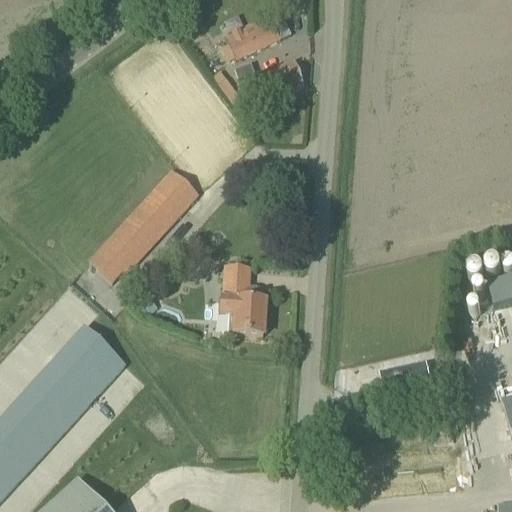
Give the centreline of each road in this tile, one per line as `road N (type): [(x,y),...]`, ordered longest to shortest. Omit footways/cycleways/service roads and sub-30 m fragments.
road 1 (unclassified): [(287,511),(324,0)]
road 2 (unclassified): [(0,111),(135,0)]
